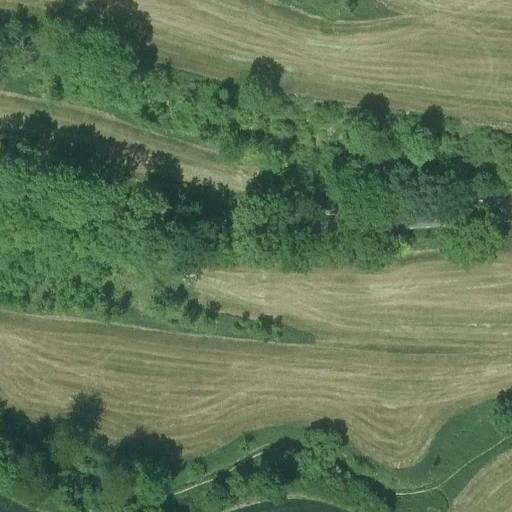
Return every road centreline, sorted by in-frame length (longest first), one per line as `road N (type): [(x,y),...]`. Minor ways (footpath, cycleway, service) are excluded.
road 1 (unclassified): [(511,210),(301,226),(191,224),(0,194)]
road 2 (track): [(360,222),(400,182),(433,175),(494,211)]
